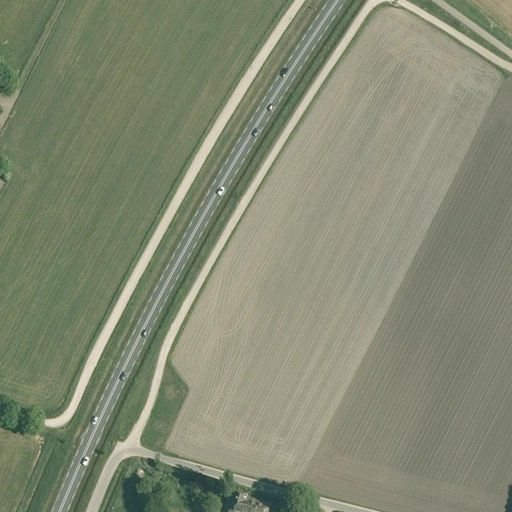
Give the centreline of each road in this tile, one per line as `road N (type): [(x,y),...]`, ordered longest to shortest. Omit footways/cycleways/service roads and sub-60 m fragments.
road 1 (primary): [(336,0),(191,235),(58,511)]
road 2 (track): [(0,412),(49,424),(69,411),(159,232),(300,0)]
road 3 (track): [(130,449),(167,342),(204,268),(375,0)]
road 4 (unclassified): [(92,511),(121,448),(351,511)]
road 5 (track): [(397,0),(511,68)]
